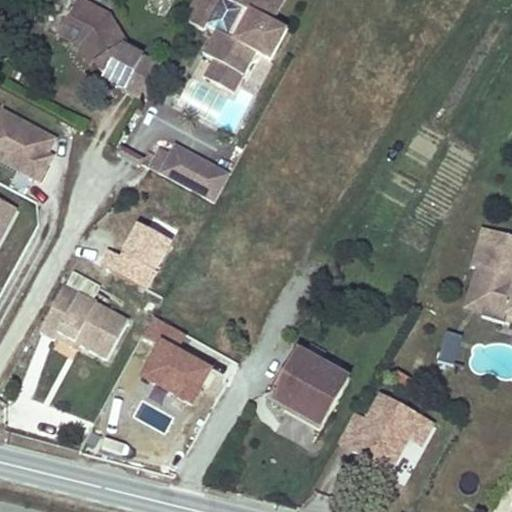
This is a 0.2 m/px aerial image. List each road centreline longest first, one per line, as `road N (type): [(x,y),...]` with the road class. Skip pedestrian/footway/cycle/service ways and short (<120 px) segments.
road 1 (unknown): [(145,123),(81,209),(0,356)]
road 2 (tertiary): [(0,463),(191,511)]
